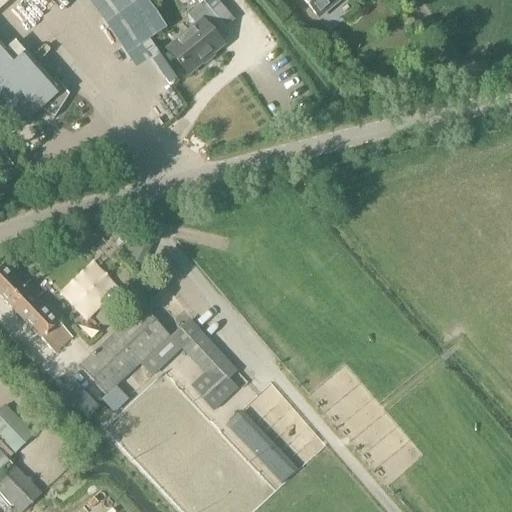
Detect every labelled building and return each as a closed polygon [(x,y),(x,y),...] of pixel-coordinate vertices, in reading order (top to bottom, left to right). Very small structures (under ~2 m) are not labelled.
[(302,0),(315,15),(333,0),(302,0)] [(214,37),(223,29),(233,21),(219,4),(209,12),(202,4),(188,16),(196,26),(167,51),(187,75),(222,46),(214,37)] [(54,81),(51,84),(25,54),(16,62),(0,44),(0,119),(13,134),(43,106),(54,118),(70,95),(54,81)] [(0,268),(0,297),(54,353),(70,337),(35,301),(41,295),(29,283),(23,288),(2,266),(0,268)] [(142,308),(79,367),(106,396),(115,387),(168,336),(142,308)] [(229,365),(200,333),(188,321),(173,336),(184,348),(181,350),(211,382),(206,388),(218,401),(233,387),(226,379),(234,370),(229,365)] [(106,396),(100,401),(113,415),(128,401),(115,387),(106,396)] [(0,470),(7,464),(10,466),(17,459),(14,456),(33,437),(5,407),(0,411),(0,439),(2,442),(0,443),(0,470)] [(293,473),(238,415),(226,426),(281,485),(293,473)] [(0,508),(3,511),(23,511),(41,495),(12,465),(0,476),(0,508)]
